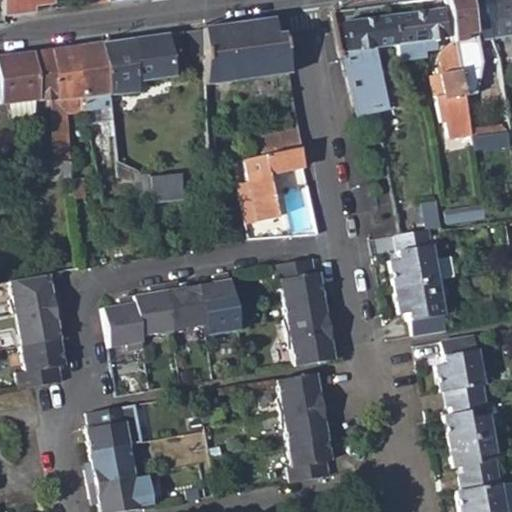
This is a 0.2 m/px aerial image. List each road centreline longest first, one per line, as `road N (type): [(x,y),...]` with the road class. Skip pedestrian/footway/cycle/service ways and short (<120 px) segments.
road 1 (residential): [(342,240),(73,285),(93,405),(51,412),(68,511)]
road 2 (residential): [(342,240),(300,0)]
road 3 (residential): [(208,511),(409,474)]
road 4 (residential): [(0,39),(175,11)]
road 5 (residential): [(409,474),(393,390),(363,351)]
